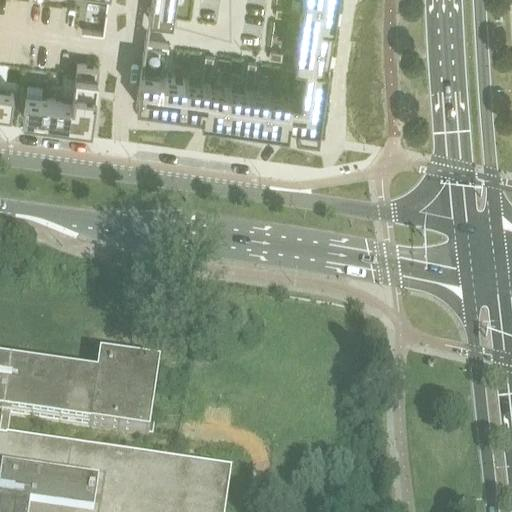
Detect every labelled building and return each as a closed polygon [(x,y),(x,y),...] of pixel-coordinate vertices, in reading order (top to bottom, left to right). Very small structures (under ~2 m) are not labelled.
[(150,0),(148,16),(172,19),(174,0),(150,0)] [(301,0),(300,11),(299,15),(333,19),(335,0),(301,0)] [(276,7),(275,15),(287,17),(288,9),(276,7)] [(288,9),(287,17),(299,19),(299,15),(300,11),(288,9)] [(299,19),(296,36),(330,41),(333,19),(299,15),(299,19)] [(296,36),(293,58),(303,60),(303,59),(327,62),(330,41),(296,36)] [(145,40),(142,55),(154,57),(157,41),(145,40)] [(157,41),(154,57),(166,59),(169,43),(157,41)] [(270,50),(269,58),(281,60),(282,52),(270,50)] [(142,55),(135,104),(158,108),(163,74),(164,74),(166,59),(154,57),(142,55)] [(205,56),(203,68),(211,69),(213,57),(205,56)] [(298,93),(298,94),(322,97),(327,62),(303,59),(303,60),(298,93)] [(248,62),(246,74),(254,75),(256,63),(248,62)] [(72,100),(69,122),(91,125),(99,66),(77,63),(72,100)] [(287,67),(285,79),(293,80),(295,68),(287,67)] [(203,68),(202,80),(206,80),(210,81),(211,69),(203,68)] [(163,74),(158,108),(179,111),(184,77),(164,74),(163,74)] [(246,74),(244,86),(248,86),(252,87),(254,75),(246,74)] [(184,77),(179,111),(201,114),(206,80),(202,80),(184,77)] [(206,80),(201,114),(222,117),(227,83),(210,81),(206,80)] [(227,83),(222,117),(244,120),(248,86),(244,86),(227,83)] [(248,86),(244,120),(265,123),(270,89),(252,87),(248,86)] [(0,112),(10,114),(13,92),(0,89),(0,112)] [(270,89),(265,123),(286,126),(291,92),(270,89)] [(291,92),(286,126),(317,130),(322,97),(298,94),(298,93),(291,92)] [(25,93),(22,115),(69,122),(72,100),(25,93)] [(0,511),(223,511),(229,472),(198,467),(6,439),(8,428),(9,417),(148,437),(151,416),(158,367),(98,359),(95,378),(0,364),(0,511)]
